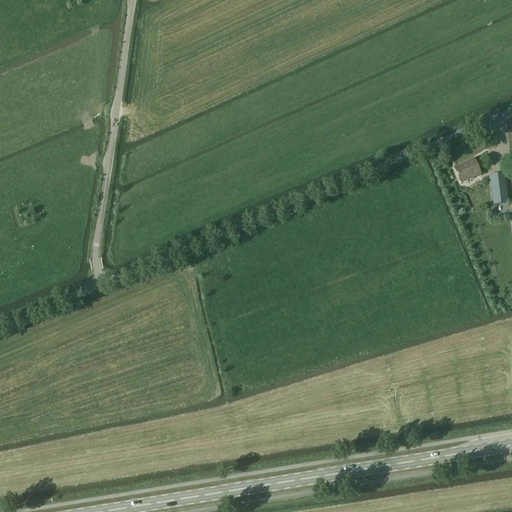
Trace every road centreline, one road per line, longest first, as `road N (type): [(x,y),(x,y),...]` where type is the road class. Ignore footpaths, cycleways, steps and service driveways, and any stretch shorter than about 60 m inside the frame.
road 1 (unclassified): [(102,285),(511,111)]
road 2 (secondary): [(103,511),(511,447)]
road 3 (unclassified): [(102,285),(94,259),(134,0)]
